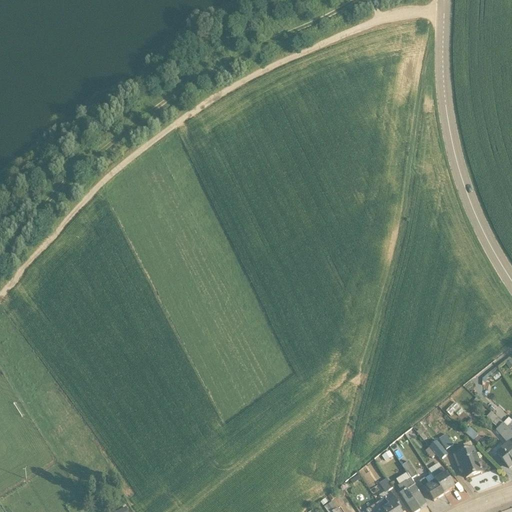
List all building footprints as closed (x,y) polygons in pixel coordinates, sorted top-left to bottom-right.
[(511,422),(508,419),(506,421),(504,420),(502,421),(493,412),(491,414),(511,433),(511,422)] [(511,433),(491,414),(490,413),(486,418),(498,429),(495,431),(507,445),(495,455),(509,471),(511,468),(511,433)] [(469,429),(465,434),(473,441),(474,441),(477,444),(481,440),(469,429)] [(426,439),(419,430),(416,433),(424,441),(426,439)] [(429,448),(440,462),(448,455),(444,451),(453,446),(446,435),(438,440),(439,441),(429,448)] [(470,443),(463,446),(465,451),(453,456),(459,474),(462,473),(465,480),(483,473),(474,448),(472,449),(470,443)] [(435,456),(429,448),(425,452),(431,459),(435,456)] [(381,454),(373,460),(375,463),(382,458),(385,462),(392,458),(389,452),(382,456),(381,454)] [(408,463),(402,467),(410,480),(417,476),(408,463)] [(444,496),(455,489),(445,474),(438,465),(428,471),(444,496)] [(417,511),(427,506),(406,474),(396,481),(399,486),(397,487),(401,493),(400,495),(411,511),(417,511)] [(424,479),(419,483),(422,488),(422,489),(427,497),(429,497),(433,503),(444,496),(434,481),(428,485),(424,479)] [(392,489),(386,480),(379,484),(384,493),(378,496),(381,501),(377,503),(382,511),(400,511),(401,511),(389,492),(386,494),(386,493),(392,489)] [(339,511),(338,509),(337,510),(331,503),(324,508),(326,511),(339,511)]
